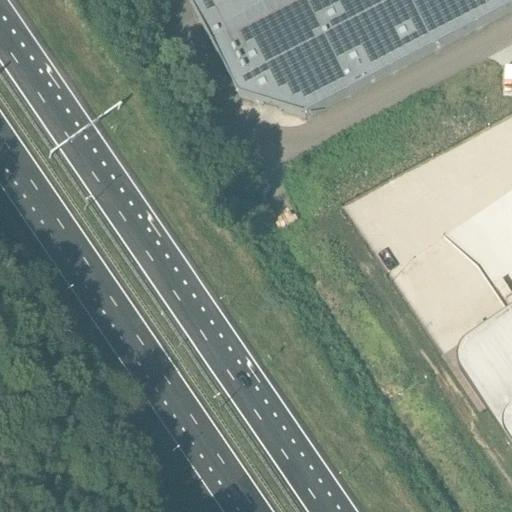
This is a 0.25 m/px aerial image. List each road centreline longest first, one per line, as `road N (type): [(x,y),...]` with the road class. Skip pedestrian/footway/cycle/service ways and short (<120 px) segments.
road 1 (trunk): [(326,511),(0,38)]
road 2 (trunk): [(0,136),(255,511)]
